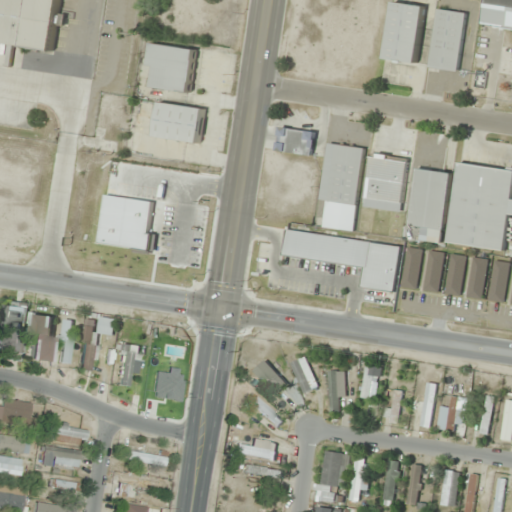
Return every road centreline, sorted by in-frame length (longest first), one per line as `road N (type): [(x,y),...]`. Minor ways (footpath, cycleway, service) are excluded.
road 1 (secondary): [(192,511),(271,0)]
road 2 (secondary): [(511,355),(0,277)]
road 3 (residential): [(511,124),(258,86)]
road 4 (residential): [(0,380),(143,429),(204,438)]
road 5 (residential): [(313,432),(511,463)]
